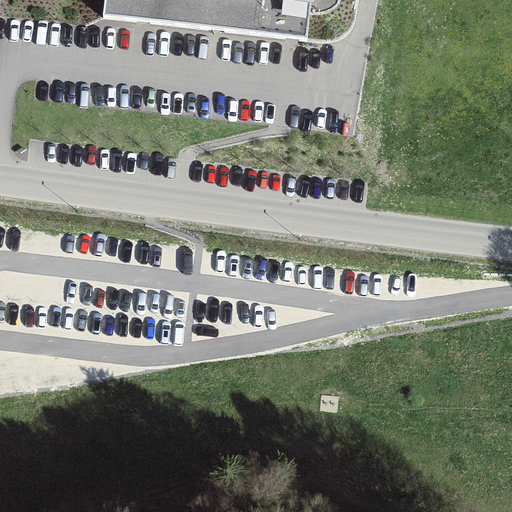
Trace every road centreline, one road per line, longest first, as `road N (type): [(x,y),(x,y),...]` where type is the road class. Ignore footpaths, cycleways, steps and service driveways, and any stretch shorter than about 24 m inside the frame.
road 1 (tertiary): [(511,245),(0,181)]
road 2 (unknown): [(0,85),(11,62),(32,48),(254,83),(339,80),(355,60),(368,0)]
